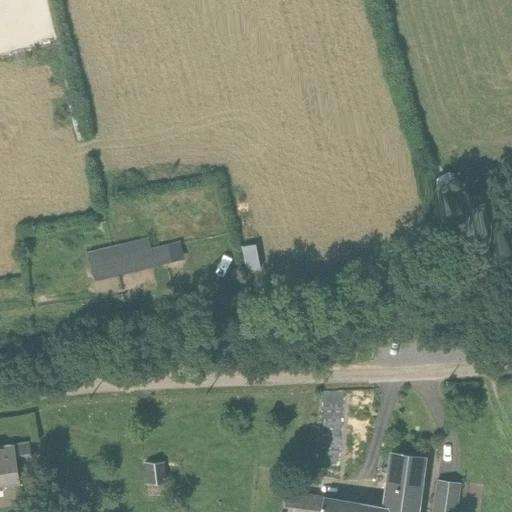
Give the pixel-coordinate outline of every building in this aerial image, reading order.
[(147,236),(88,250),(96,278),(170,258),(166,242),(150,246),(147,236)] [(249,237),(252,258),(262,257),(260,236),(249,237)] [(179,239),(166,242),(170,258),(183,255),(179,239)] [(0,483),(19,481),(13,444),(0,445),(0,483)] [(417,511),(426,461),(390,453),(379,504),(323,494),(319,511),(417,511)] [(149,482),(169,481),(169,459),(149,459),(149,482)] [(457,511),(461,483),(436,482),(431,511),(457,511)] [(319,511),(323,494),(286,492),(284,511),(319,511)]
